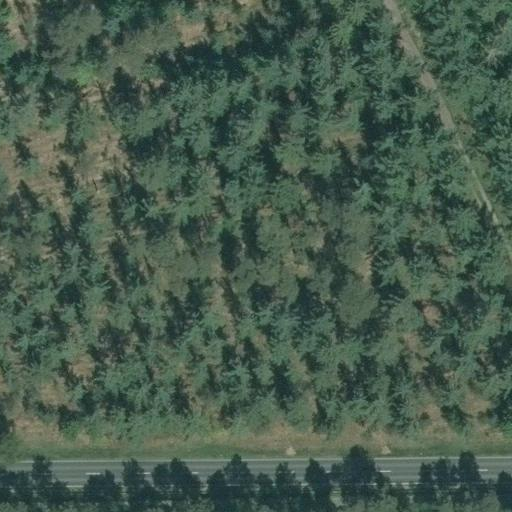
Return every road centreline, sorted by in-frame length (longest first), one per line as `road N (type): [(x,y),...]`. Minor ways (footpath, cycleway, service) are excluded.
road 1 (tertiary): [(0,477),(511,472)]
road 2 (track): [(393,0),(511,249)]
